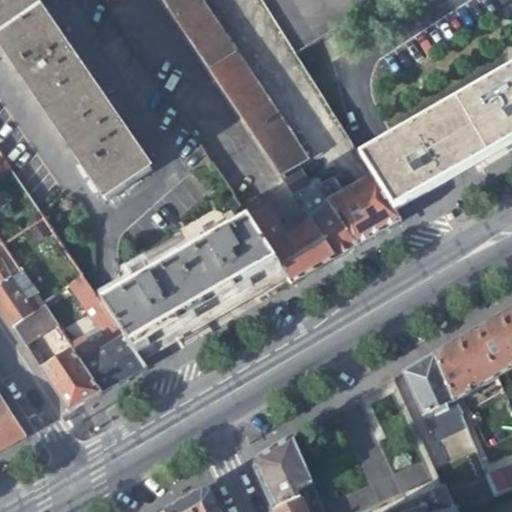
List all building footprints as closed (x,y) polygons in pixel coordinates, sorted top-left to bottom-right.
[(31,0),(0,0),(0,52),(106,206),(151,173),(31,0)] [(197,0),(159,0),(292,200),(309,189),(296,168),(300,165),(290,151),(287,153),(280,143),(289,137),(197,0)] [(257,0),(293,57),(384,0),(257,0)] [(511,73),(374,155),(360,163),(371,180),(391,212),(403,206),(427,192),(493,153),(511,142),(511,73)] [(318,183),(316,184),(313,186),(316,191),(330,212),(355,250),(377,238),(399,225),(391,212),(371,180),(341,197),(332,182),(321,189),(318,183)] [(311,187),(309,189),(292,200),(297,207),(312,197),(311,195),(316,191),(313,186),(311,187)] [(252,219),(245,208),(240,212),(244,217),(287,282),(291,288),(314,274),(334,263),(308,224),(293,233),(287,225),(278,231),(264,210),(252,219)] [(330,212),(308,224),(334,263),(345,256),(355,250),(330,212)] [(137,290),(102,310),(116,331),(123,341),(140,366),(181,342),(233,312),(260,297),(287,282),(244,217),(196,246),(133,282),(137,290)] [(4,236),(0,238),(0,244),(2,248),(8,244),(4,236)] [(0,289),(19,276),(2,248),(0,244),(0,289)] [(42,311),(19,276),(0,289),(0,310),(13,331),(42,311)] [(68,288),(103,338),(116,331),(102,310),(87,287),(81,279),(68,288)] [(53,327),(42,311),(13,331),(24,348),(53,327)] [(496,382),(511,372),(511,311),(501,317),(474,333),(496,382)] [(81,347),(71,353),(80,366),(123,341),(116,331),(103,338),(83,350),(81,347)] [(454,406),(496,382),(474,333),(455,345),(433,358),(453,403),(454,406)] [(123,341),(80,366),(102,397),(120,387),(144,373),(140,366),(123,341)] [(66,354),(40,371),(49,384),(70,416),(102,397),(80,366),(71,353),(66,346),(62,349),(66,354)] [(401,376),(421,419),(453,403),(433,358),(419,366),(401,376)] [(501,395),(496,382),(454,406),(459,419),(501,395)] [(0,455),(7,451),(27,440),(0,398),(0,455)] [(421,419),(427,431),(437,428),(451,425),(461,446),(465,445),(468,452),(473,450),(459,419),(454,406),(453,403),(421,419)] [(450,457),(437,428),(427,431),(440,460),(450,457)] [(294,451),(291,442),(279,449),(257,462),(253,472),(265,498),(271,511),(304,511),(296,492),(309,486),(294,451)] [(483,474),(473,450),(468,452),(450,457),(440,460),(451,484),(483,474)] [(495,501),(511,494),(511,476),(507,479),(504,474),(487,482),(495,501)] [(454,511),(454,510),(451,511),(443,493),(441,493),(440,490),(437,491),(438,495),(421,503),(419,500),(416,502),(417,504),(400,511),(454,511)] [(216,511),(210,496),(200,496),(185,505),(172,511),(216,511)]
